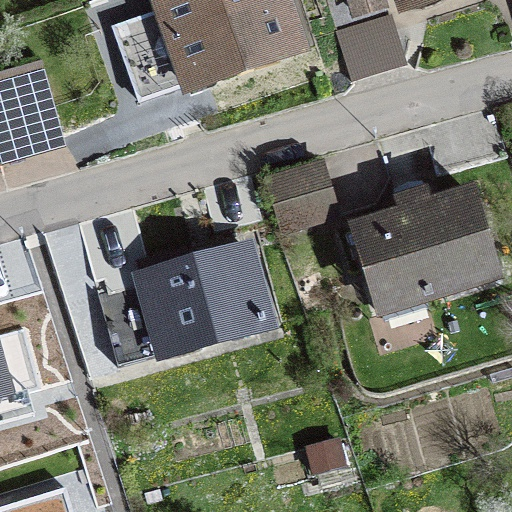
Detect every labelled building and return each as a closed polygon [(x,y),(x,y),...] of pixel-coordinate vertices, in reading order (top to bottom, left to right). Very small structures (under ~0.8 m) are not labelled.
[(146,0),(183,104),(310,59),(289,0),(146,0)] [(407,69),(391,15),(336,31),(352,85),(407,69)] [(0,86),(0,115),(16,169),(72,153),(48,72),(0,86)] [(334,217),(318,164),(265,179),(281,233),(334,217)] [(424,193),(397,201),(401,215),(356,228),(381,311),(431,296),(429,290),(491,272),(468,195),(428,207),(424,193)] [(162,354),(268,325),(247,250),(137,280),(162,354)] [(0,398),(9,396),(0,363),(0,398)] [(344,445),(263,466),(273,499),(350,480),(344,445)] [(72,511),(65,489),(0,508),(0,511),(72,511)]
